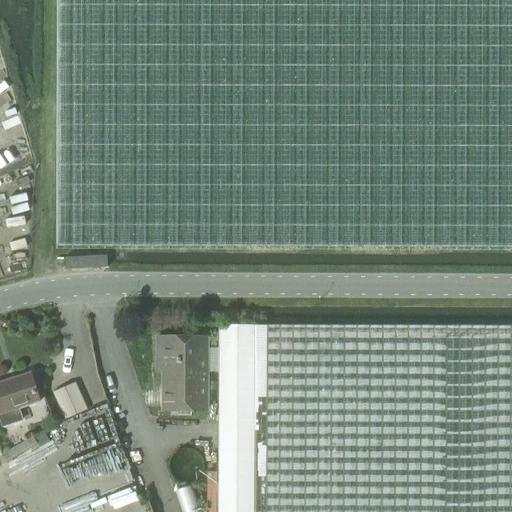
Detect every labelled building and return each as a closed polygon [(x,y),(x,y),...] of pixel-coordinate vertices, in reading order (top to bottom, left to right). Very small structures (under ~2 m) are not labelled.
[(511,0),(56,0),(56,246),(82,246),(96,246),(117,246),(432,247),(462,247),(511,247),(511,0)] [(263,511),(264,326),(219,325),(218,511),(263,511)] [(511,511),(511,326),(264,326),(263,511),(511,511)] [(204,408),(205,337),(158,336),(158,369),(166,369),(165,407),(204,408)] [(43,401),(33,373),(0,383),(0,420),(2,427),(22,421),(18,410),(43,401)] [(64,420),(86,411),(74,383),(52,393),(64,420)]
